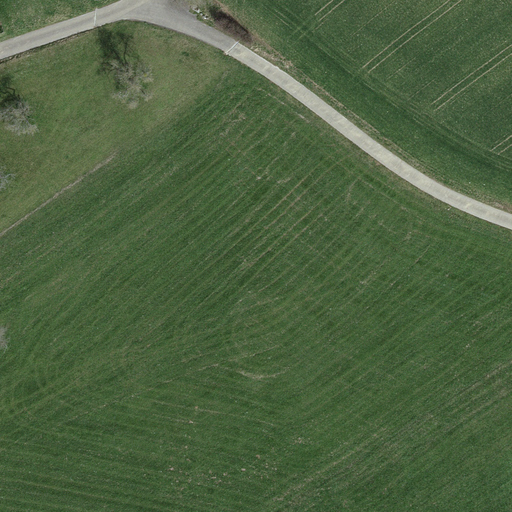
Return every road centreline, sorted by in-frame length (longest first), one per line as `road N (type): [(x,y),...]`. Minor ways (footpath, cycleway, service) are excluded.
road 1 (track): [(130,8),(230,45),(432,188),(511,223)]
road 2 (track): [(0,50),(130,8)]
